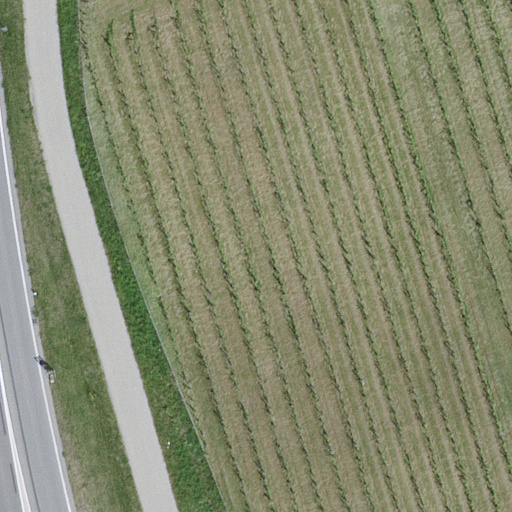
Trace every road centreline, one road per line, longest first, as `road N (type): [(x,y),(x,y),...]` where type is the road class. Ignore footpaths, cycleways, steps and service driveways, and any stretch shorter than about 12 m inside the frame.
road 1 (track): [(158,511),(60,163),(38,0)]
road 2 (primary): [(30,511),(0,347)]
